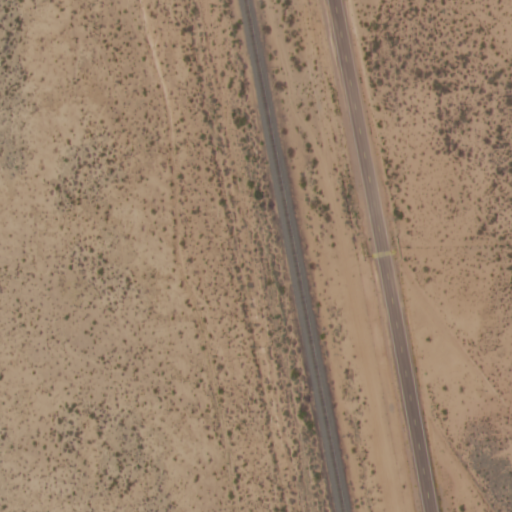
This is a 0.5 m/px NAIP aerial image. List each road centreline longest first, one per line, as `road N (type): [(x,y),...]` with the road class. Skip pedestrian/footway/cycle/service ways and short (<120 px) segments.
road 1 (track): [(226,511),(177,359),(177,232),(118,0)]
road 2 (tertiary): [(425,511),(331,0)]
